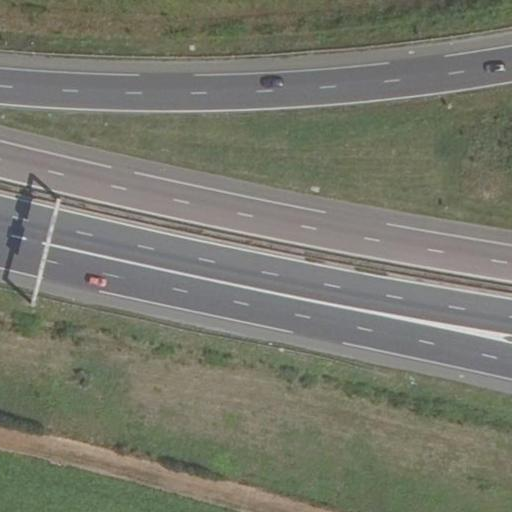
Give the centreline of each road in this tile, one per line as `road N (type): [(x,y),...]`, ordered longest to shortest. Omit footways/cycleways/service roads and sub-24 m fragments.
road 1 (motorway): [(511,262),(0,157)]
road 2 (motorway): [(511,62),(313,87),(0,85)]
road 3 (motorway): [(40,244),(511,359)]
road 4 (motorway): [(40,244),(511,318)]
